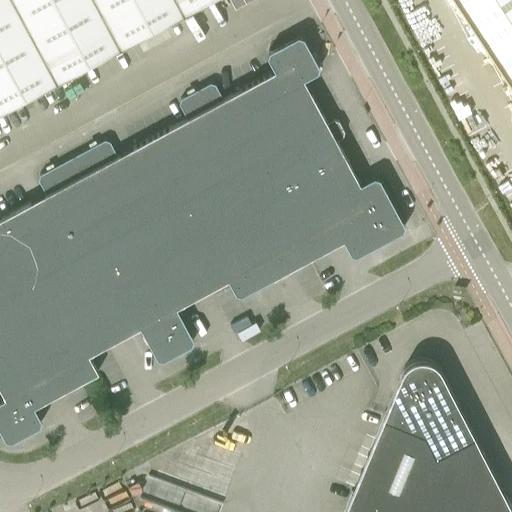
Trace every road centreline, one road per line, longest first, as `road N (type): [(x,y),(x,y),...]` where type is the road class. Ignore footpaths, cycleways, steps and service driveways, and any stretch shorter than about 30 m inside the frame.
road 1 (unclassified): [(478,246),(31,487),(0,488)]
road 2 (unclassified): [(343,0),(478,246)]
